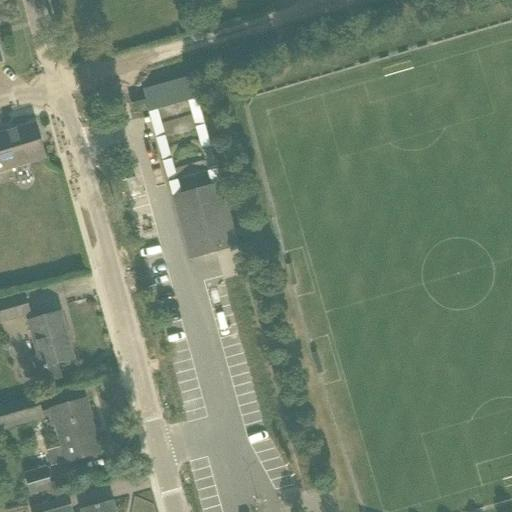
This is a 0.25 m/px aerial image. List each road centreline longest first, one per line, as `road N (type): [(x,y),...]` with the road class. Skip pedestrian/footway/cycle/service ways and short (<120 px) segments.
road 1 (tertiary): [(175,511),(53,85)]
road 2 (track): [(365,0),(53,85)]
